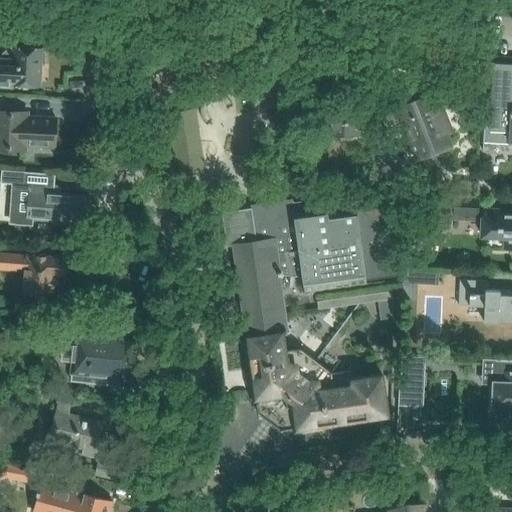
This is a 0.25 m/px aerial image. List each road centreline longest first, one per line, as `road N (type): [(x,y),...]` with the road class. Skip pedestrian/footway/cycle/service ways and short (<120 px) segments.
road 1 (residential): [(103,0),(109,133),(174,254),(192,310),(194,402),(174,511)]
road 2 (residential): [(255,511),(357,471),(511,454)]
road 3 (residential): [(511,9),(333,0)]
